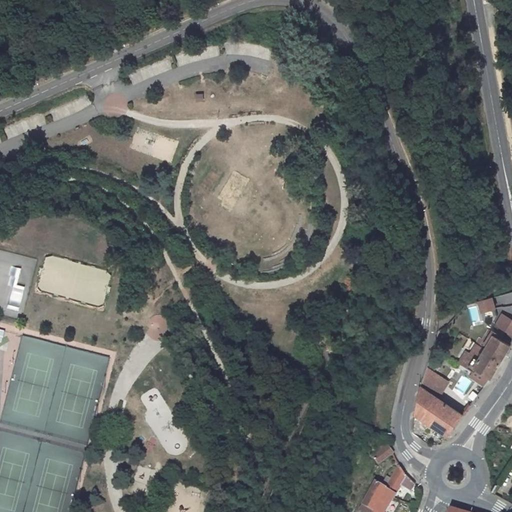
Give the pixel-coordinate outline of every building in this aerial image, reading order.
[(18,310),(24,286),(16,284),(20,268),(11,266),(6,286),(12,287),(7,307),(18,310)] [(477,298),(479,317),(493,316),(490,297),(477,298)] [(484,350),(475,345),(462,366),(471,372),(473,369),(490,379),(510,346),(493,335),(484,350)] [(393,359),(387,354),(377,367),(384,372),(393,359)] [(447,383),(425,368),(419,386),(437,398),(447,383)] [(446,437),(462,416),(437,398),(419,386),(413,411),(412,430),(421,435),(426,427),(428,428),(430,426),(446,437)] [(393,450),(388,444),(373,455),(379,462),(393,450)] [(392,478),(385,492),(395,497),(403,483),(412,488),(415,483),(407,475),(399,464),(392,478)] [(360,509),(364,511),(373,511),(385,492),(392,478),(388,476),(384,483),(377,480),(360,509)] [(385,511),(395,497),(385,492),(373,511),(385,511)]
